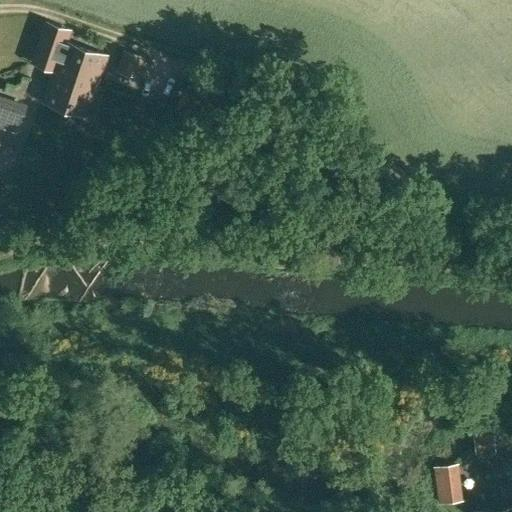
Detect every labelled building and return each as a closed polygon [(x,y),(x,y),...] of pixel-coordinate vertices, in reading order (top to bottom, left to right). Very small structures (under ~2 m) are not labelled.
[(54,71),(96,85),(106,55),(64,41),(54,71)] [(124,50),(118,70),(132,75),(139,55),(124,50)] [(96,85),(54,71),(44,101),(86,115),(96,85)] [(25,108),(0,99),(0,122),(18,129),(25,108)] [(493,435),(480,436),(474,436),(476,453),(494,452),(493,435)] [(455,464),(434,467),(439,503),(460,500),(455,464)]
